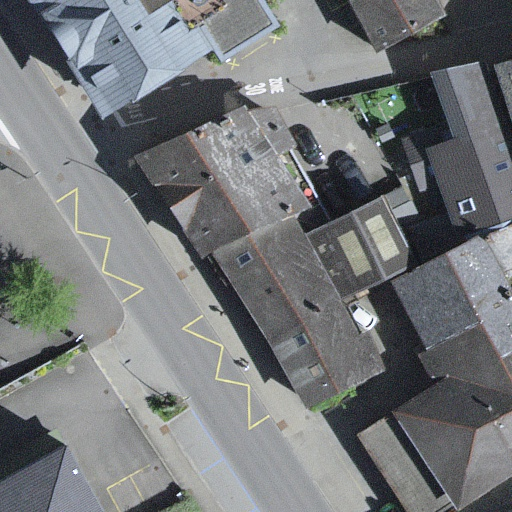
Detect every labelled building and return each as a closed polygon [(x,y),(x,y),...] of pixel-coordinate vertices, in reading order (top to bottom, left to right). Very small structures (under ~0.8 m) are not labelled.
[(26,0),(98,121),(215,52),(220,62),(279,27),(262,0),(26,0)] [(345,0),(370,53),(438,25),(426,0),(345,0)] [(511,64),(475,76),(493,132),(511,190),(511,64)] [(251,113),(152,160),(300,423),(382,379),(348,314),(408,283),(394,245),(379,207),(311,236),(302,224),(326,214),(274,119),(251,113)] [(511,190),(493,132),(403,159),(425,226),(394,245),(408,283),(446,263),(476,322),(511,301),(511,190)] [(355,442),(391,511),(464,511),(511,487),(511,358),(497,361),(476,322),(446,263),(408,283),(348,314),(382,379),(402,417),(355,442)] [(95,511),(62,452),(0,486),(0,511),(95,511)]
